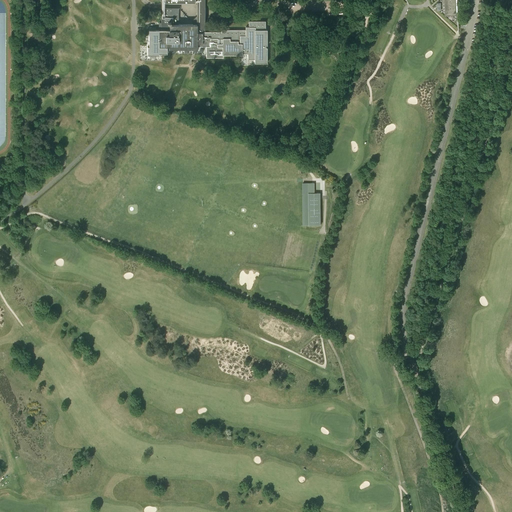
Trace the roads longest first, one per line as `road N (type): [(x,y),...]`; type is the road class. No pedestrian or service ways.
road 1 (track): [(0,227),(40,213),(336,335),(348,398),(367,415),(370,464),(399,487),(402,511)]
road 2 (track): [(221,321),(289,350),(319,331),(319,281),(342,188),(373,145),(367,81),(408,6)]
road 3 (track): [(443,511),(388,328),(421,160),(429,135),(445,129)]
road 4 (unclassified): [(414,372),(401,309),(474,0)]
road 5 (unclassified): [(414,372),(511,57)]
road 6 (track): [(329,239),(324,185),(302,152),(360,45),(366,18),(359,0)]
road 7 (unclassified): [(0,221),(24,204),(24,0)]
road 8 (unclassified): [(460,511),(414,372)]
